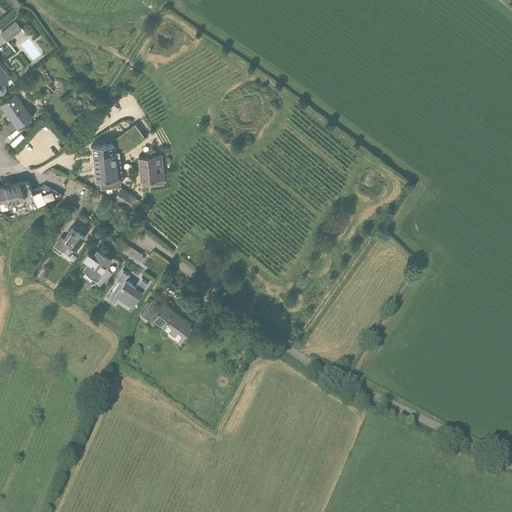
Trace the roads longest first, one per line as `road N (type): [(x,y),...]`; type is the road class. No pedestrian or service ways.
road 1 (unclassified): [(511,466),(320,369),(257,324)]
road 2 (residential): [(257,324),(102,211),(13,171)]
